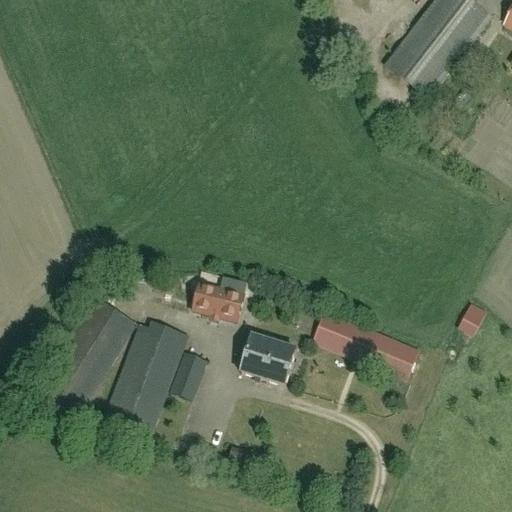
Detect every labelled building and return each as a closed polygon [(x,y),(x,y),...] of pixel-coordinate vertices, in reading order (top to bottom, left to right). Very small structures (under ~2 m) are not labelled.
[(427,102),(491,20),(464,0),(437,0),(385,69),(427,102)] [(511,11),(503,27),(511,32),(511,65),(511,67),(511,11)] [(200,288),(193,315),(237,326),(244,299),(243,299),(220,293),(200,288)] [(72,430),(137,327),(94,300),(29,404),(72,430)] [(407,385),(420,355),(325,315),(313,345),(407,385)] [(148,452),(150,446),(169,396),(184,356),(190,340),(150,324),(148,330),(139,327),(98,433),(148,452)] [(284,389),(295,353),(251,340),(240,376),(284,389)] [(184,356),(169,396),(193,404),(207,365),(184,356)] [(236,446),(229,459),(245,467),(252,454),(236,446)]
